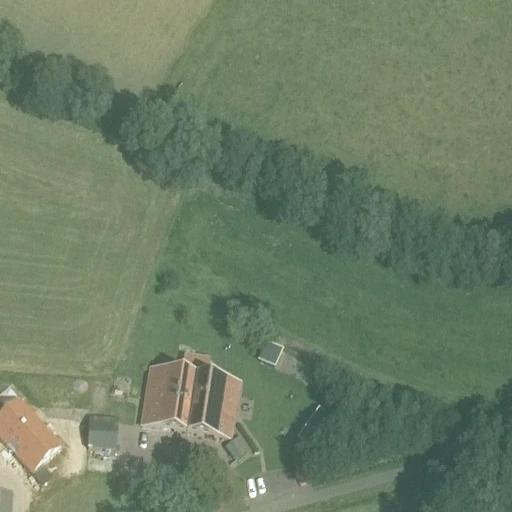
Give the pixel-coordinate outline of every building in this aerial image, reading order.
[(274,369),(282,352),(266,345),(258,362),(274,369)] [(237,387),(151,373),(142,427),(228,441),(237,387)] [(25,402),(0,421),(0,434),(34,476),(65,451),(25,402)] [(336,428),(318,415),(298,444),(315,456),(336,428)] [(89,421),(88,451),(116,452),(117,422),(89,421)] [(0,496),(0,511),(9,511),(10,497),(0,496)]
